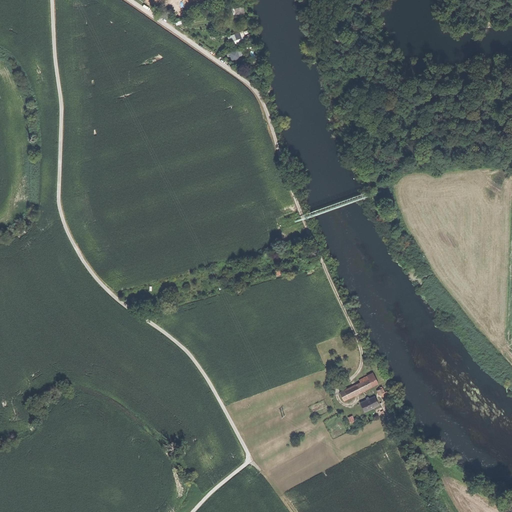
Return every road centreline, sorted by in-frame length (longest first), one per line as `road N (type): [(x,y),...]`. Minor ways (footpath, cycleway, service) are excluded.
road 1 (unclassified): [(52,0),(65,225),(114,297),(192,359),(247,453),(247,462),(192,511)]
road 2 (track): [(128,0),(258,93),(362,354),(339,399),(359,399)]
